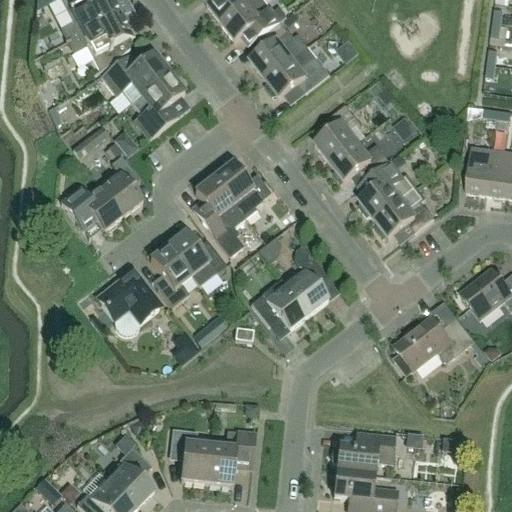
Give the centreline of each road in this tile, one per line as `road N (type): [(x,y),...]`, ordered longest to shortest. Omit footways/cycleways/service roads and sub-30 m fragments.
road 1 (residential): [(285,511),(295,381),(388,303)]
road 2 (residential): [(243,118),(388,303)]
road 3 (residential): [(106,265),(162,224),(159,183),(243,118)]
road 4 (residential): [(149,0),(243,118)]
road 5 (residential): [(388,303),(487,232),(511,234)]
